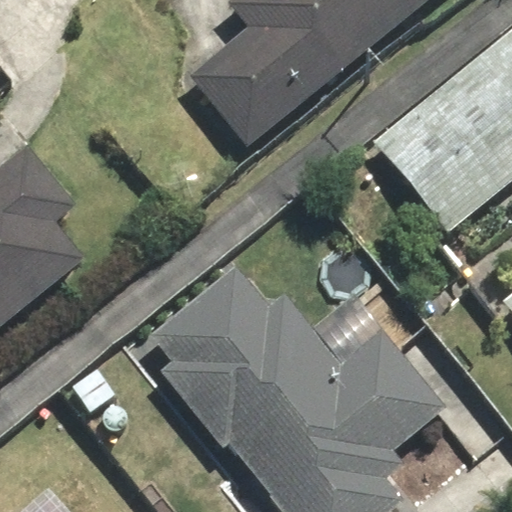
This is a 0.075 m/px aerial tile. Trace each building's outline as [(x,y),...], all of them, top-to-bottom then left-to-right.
[(247,34),(189,82),(252,157),(440,0),(246,0),(230,14),(247,34)] [(511,37),(373,150),(449,244),(511,192),(511,37)] [(0,335),(87,269),(57,230),(76,215),(29,156),(0,178),(0,335)] [(237,276),(150,345),(170,371),(159,380),(222,458),(228,453),(275,511),(402,511),(405,510),(388,488),(406,474),(395,460),(446,419),(383,339),(341,372),(284,300),(267,313),(237,276)] [(511,300),(501,309),(511,322),(511,300)] [(62,511),(49,498),(33,511),(62,511)]
